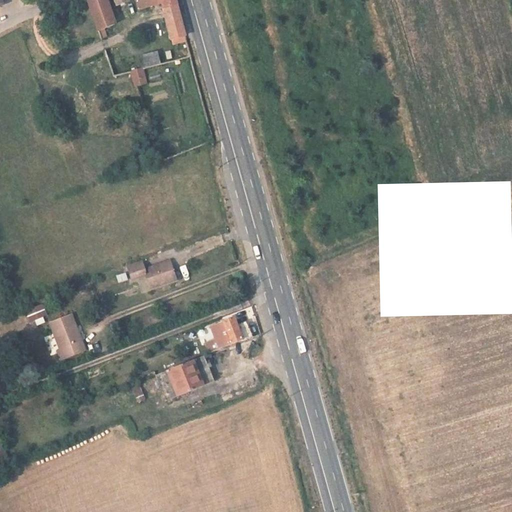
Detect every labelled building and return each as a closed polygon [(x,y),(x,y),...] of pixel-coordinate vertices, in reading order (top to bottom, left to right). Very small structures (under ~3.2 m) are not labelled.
[(116,24),(107,0),(87,0),(98,30),(116,24)] [(135,0),(136,3),(145,0),(162,0),(174,37),(187,34),(177,0),(135,0)] [(107,56),(114,76),(128,72),(122,51),(107,56)] [(140,55),(142,68),(160,64),(158,51),(140,55)] [(133,70),(136,84),(144,82),(142,71),(141,68),(133,70)] [(146,275),(144,267),(129,273),(134,287),(148,282),(152,292),(177,283),(172,266),(146,275)] [(125,272),(115,275),(117,282),(127,280),(125,272)] [(26,320),(30,331),(35,329),(43,326),(47,324),(43,313),(26,320)] [(246,342),(236,315),(228,318),(230,322),(226,324),(235,346),(246,342)] [(53,329),(66,366),(88,358),(85,348),(76,320),(53,329)] [(45,332),(43,326),(35,329),(37,335),(45,332)] [(85,348),(88,358),(107,351),(104,341),(85,348)] [(207,357),(188,365),(157,378),(167,403),(217,382),(207,357)] [(150,380),(131,388),(137,400),(155,391),(150,380)]
